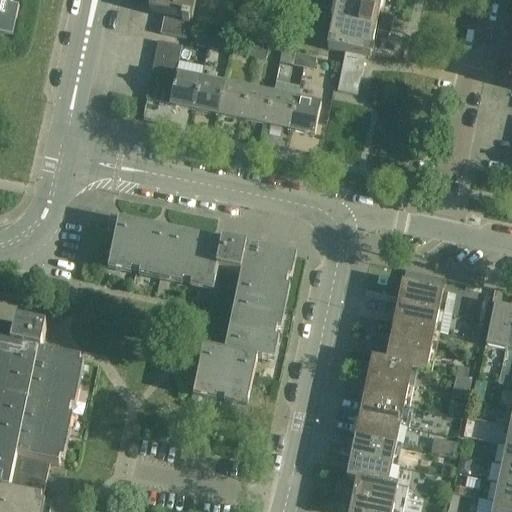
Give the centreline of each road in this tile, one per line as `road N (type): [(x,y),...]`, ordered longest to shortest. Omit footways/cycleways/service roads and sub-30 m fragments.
road 1 (residential): [(281,511),(344,216)]
road 2 (residential): [(344,216),(62,156)]
road 3 (residential): [(434,229),(483,0)]
road 4 (residential): [(62,156),(96,0)]
